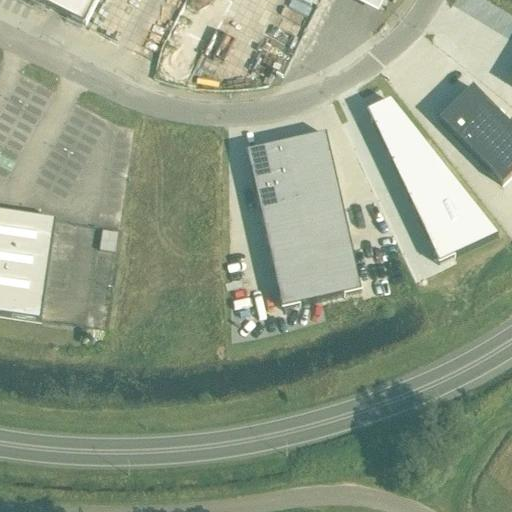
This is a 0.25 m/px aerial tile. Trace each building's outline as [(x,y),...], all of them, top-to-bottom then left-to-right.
[(99,0),(26,0),(85,29),(99,0)] [(327,0),(305,0),(309,2),(300,22),(314,29),(327,0)] [(384,0),(355,0),(380,11),(384,0)] [(170,34),(181,11),(170,6),(159,28),(170,34)] [(260,71),(269,73),(273,51),(264,50),(260,71)] [(511,130),(472,90),(439,123),(502,187),(511,176),(511,130)] [(400,199),(417,235),(429,261),(486,233),(469,212),(442,178),(417,147),(380,100),(359,110),(383,163),(400,199)] [(326,138),(248,155),(283,311),(361,293),(326,138)] [(0,166),(17,174),(23,161),(0,150),(0,166)] [(0,318),(41,324),(56,223),(0,215),(0,318)] [(118,235),(102,233),(99,253),(115,255),(118,235)]
